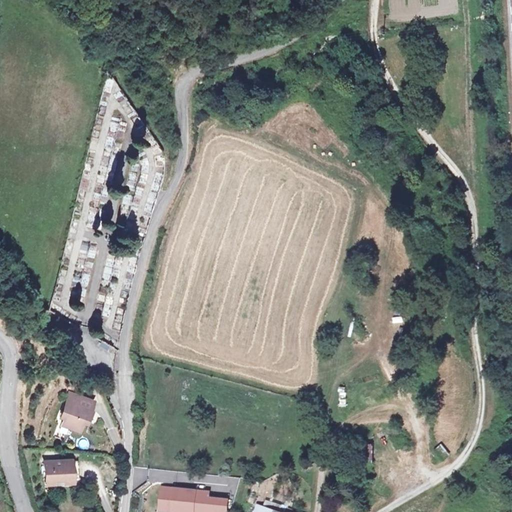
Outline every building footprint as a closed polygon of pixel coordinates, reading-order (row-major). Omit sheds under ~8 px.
[(69,404),(63,419),(61,426),(78,432),(81,422),(84,415),(87,417),(93,401),(68,392),(64,402),(69,404)] [(58,417),(63,419),(69,404),(64,402),(58,417)] [(371,443),(359,444),(361,464),(372,463),(371,443)] [(433,449),(439,461),(448,456),(441,444),(433,449)] [(46,484),(55,483),(54,480),(66,478),(66,482),(75,481),(72,461),(63,462),(62,459),(53,460),(54,463),(44,464),(46,484)] [(213,497),(165,491),(163,511),(222,511),(223,503),(212,502),(213,497)]
